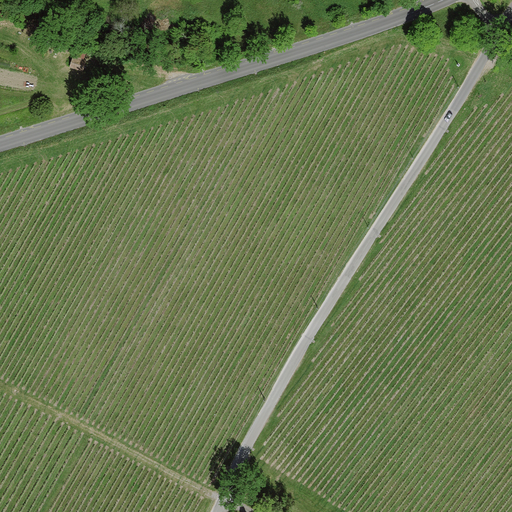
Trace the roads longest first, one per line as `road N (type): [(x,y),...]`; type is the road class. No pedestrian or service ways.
road 1 (unclassified): [(218,511),(284,378),(497,33)]
road 2 (tertiary): [(0,144),(440,0)]
road 3 (track): [(194,83),(138,63),(62,52),(0,28)]
